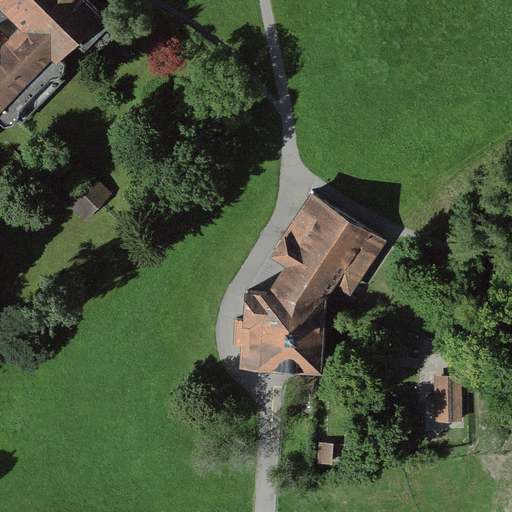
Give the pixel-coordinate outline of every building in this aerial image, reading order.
[(0,109),(51,59),(54,62),(106,11),(94,0),(0,0),(0,3),(23,27),(10,40),(0,29),(0,109)] [(109,193),(93,177),(69,200),(85,216),(109,193)] [(313,191),(274,251),(289,261),(268,292),(247,291),(244,362),(319,366),(323,296),(352,253),(367,263),(383,238),(313,191)] [(460,375),(442,375),(442,401),(438,401),(438,419),(460,419),(460,375)] [(332,444),(321,443),(320,461),(331,461),(332,444)]
